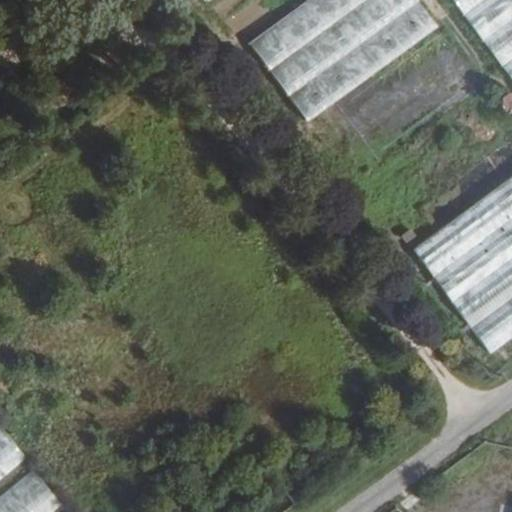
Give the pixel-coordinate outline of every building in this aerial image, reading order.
[(304,120),(441,32),(419,0),(305,0),(249,36),(304,120)] [(511,334),(511,0),(455,0),(511,78),(511,173),(413,244),(490,351),(511,334)] [(511,93),(509,93),(506,93),(503,95),(501,98),(501,100),(500,102),(501,104),(502,106),(504,108),(508,111),(511,110),(511,109),(511,93)] [(412,231),(407,224),(401,228),(406,235),(412,231)] [(0,475),(28,453),(2,421),(0,423),(0,475)] [(0,511),(42,511),(63,496),(37,464),(0,494),(0,511)]
